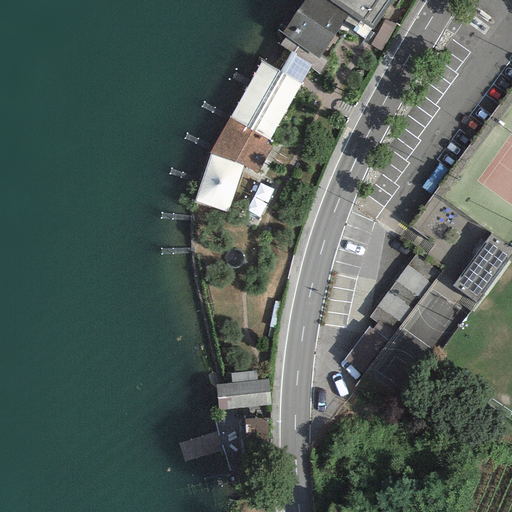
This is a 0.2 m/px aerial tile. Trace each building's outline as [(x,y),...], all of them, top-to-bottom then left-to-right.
[(347,15),(324,0),(303,0),(281,34),(318,58),(347,15)] [(392,0),(328,0),(372,30),(392,0)] [(270,142),(315,66),(292,50),(280,68),(259,58),(227,116),(270,142)] [(258,175),(270,148),(270,142),(227,116),(208,153),(258,175)] [(511,259),(511,246),(494,233),(455,285),(480,303),(511,259)] [(342,359),(360,371),(371,368),(432,286),(443,272),(413,252),(367,315),(370,321),(342,359)] [(272,401),(270,371),(217,374),(219,405),(272,401)]
